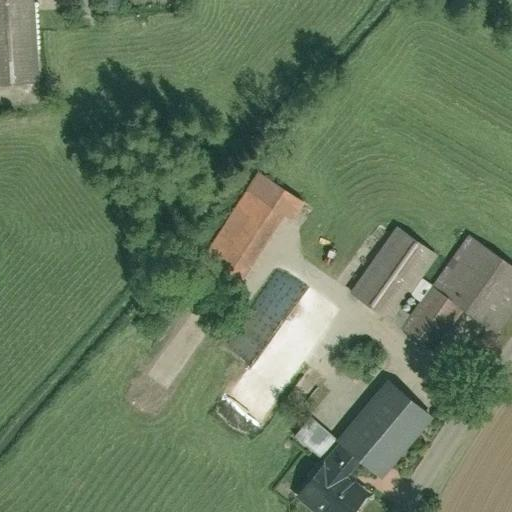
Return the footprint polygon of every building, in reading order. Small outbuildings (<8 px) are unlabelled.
[(0,0),(0,75),(40,73),(36,0),(0,0)] [(73,0),(74,18),(97,17),(96,0),(73,0)] [(131,42),(129,7),(104,8),(105,43),(131,42)] [(301,202),(257,174),(200,265),(244,293),(274,245),(301,202)] [(362,286),(392,310),(436,254),(405,230),(362,286)] [(511,290),(511,262),(472,234),(409,323),(439,343),(469,301),(493,318),(511,290)] [(277,266),(224,353),(250,369),(303,282),(277,266)] [(331,366),(369,391),(385,365),(347,341),(331,366)] [(255,362),(224,399),(254,425),(286,389),(255,362)] [(299,489),(331,511),(353,511),(370,489),(347,472),(362,451),(386,468),(430,407),(387,376),(347,430),(322,412),(303,438),(324,454),(299,489)]
